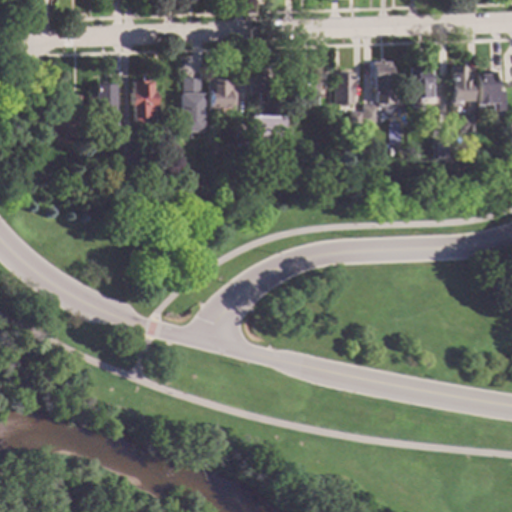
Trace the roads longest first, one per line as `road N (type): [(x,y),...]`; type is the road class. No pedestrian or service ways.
road 1 (residential): [(511,22),(31,41)]
road 2 (residential): [(200,341),(225,309),(293,263),(465,248),(511,234)]
road 3 (tertiary): [(511,407),(200,341)]
road 4 (tertiary): [(200,341),(148,329),(64,290),(0,236)]
